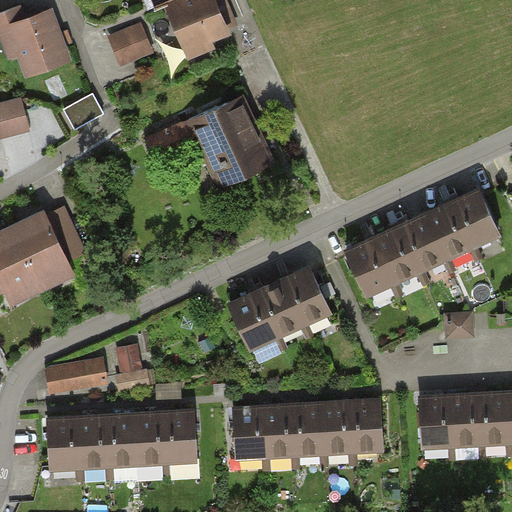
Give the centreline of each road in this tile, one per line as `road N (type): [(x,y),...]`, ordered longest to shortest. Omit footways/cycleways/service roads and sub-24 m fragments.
road 1 (residential): [(0,480),(16,383),(51,349),(511,139)]
road 2 (residential): [(0,192),(114,132)]
